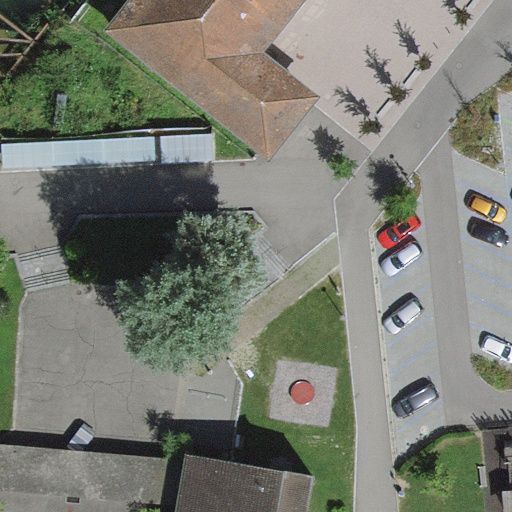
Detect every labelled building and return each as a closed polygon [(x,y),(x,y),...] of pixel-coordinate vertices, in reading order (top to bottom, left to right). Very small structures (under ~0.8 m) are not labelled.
[(138,0),(104,44),(269,175),(321,109),(265,64),(315,0),(138,0)] [(214,138),(162,140),(163,168),(215,166),(214,138)] [(154,140),(2,148),(3,172),(155,164),(154,140)] [(0,496),(178,511),(186,466),(0,449),(0,496)] [(311,511),(315,493),(186,466),(178,511),(177,511),(311,511)]
